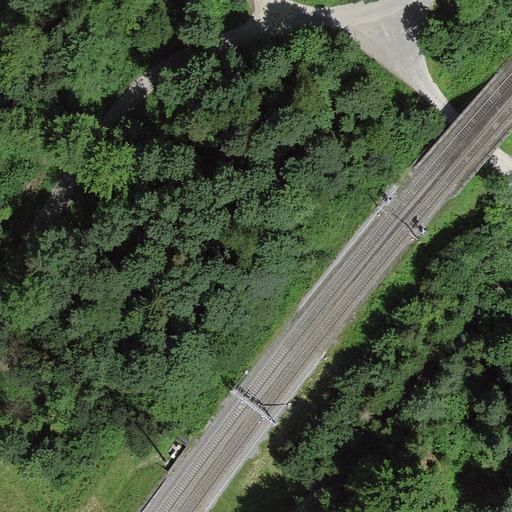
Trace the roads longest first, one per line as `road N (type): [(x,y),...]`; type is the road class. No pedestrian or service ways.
road 1 (unclassified): [(0,300),(122,111),(183,66),(308,20)]
road 2 (track): [(511,266),(442,364),(310,511)]
road 3 (track): [(511,162),(419,84),(373,18)]
